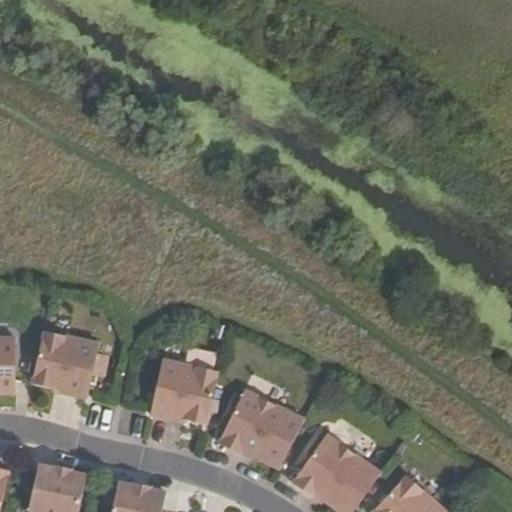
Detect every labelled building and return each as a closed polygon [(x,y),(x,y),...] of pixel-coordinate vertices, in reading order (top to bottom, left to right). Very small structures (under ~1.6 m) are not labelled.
[(98,344),(43,332),(31,385),(54,390),(54,387),(61,388),(59,394),(85,400),(98,344)] [(0,394),(15,395),(16,339),(0,339),(0,394)] [(218,372),(164,359),(151,415),(176,421),(178,415),(184,417),(183,420),(206,425),(218,372)] [(279,470),(304,420),(244,390),(218,444),(241,456),(243,452),(252,456),(279,470)] [(338,511),(353,511),(381,474),(326,435),(292,484),(313,499),(316,496),(324,501),(338,511)] [(78,511),(86,477),(72,473),(72,471),(53,467),(53,469),(38,466),(27,511),(78,511)] [(0,511),(9,472),(0,469),(0,511)] [(445,511),(407,477),(375,511),(445,511)] [(161,511),(166,494),(151,491),(152,488),(133,484),(132,487),(118,484),(111,511),(161,511)] [(321,505),(323,501),(316,496),(313,499),(321,505)]
